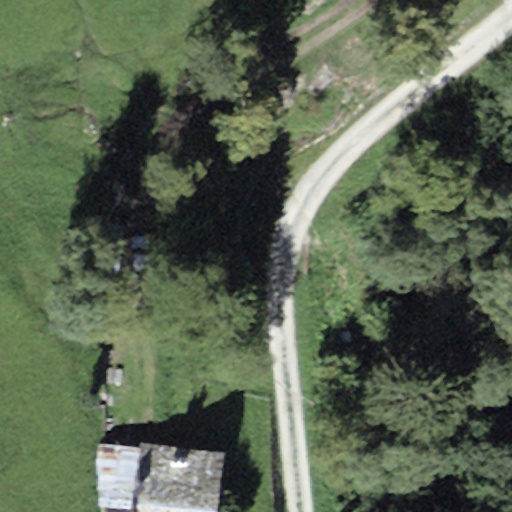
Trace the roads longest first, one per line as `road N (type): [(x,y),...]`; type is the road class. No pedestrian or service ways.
road 1 (track): [(303,511),(286,298),(289,245),(306,197),(348,144),(511,18)]
road 2 (track): [(131,413),(144,191),(157,155),(179,119),(213,88),(365,0)]
